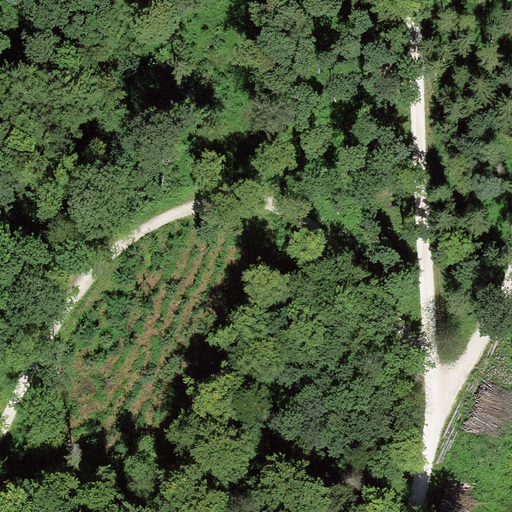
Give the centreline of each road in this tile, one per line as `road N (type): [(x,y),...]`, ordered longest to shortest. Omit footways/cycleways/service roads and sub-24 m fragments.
road 1 (track): [(0,417),(77,277),(125,231),(163,210),(205,205),(288,220),(360,278)]
road 2 (track): [(428,358),(408,0)]
road 3 (track): [(428,425),(511,264)]
road 4 (track): [(411,511),(428,425),(428,358)]
